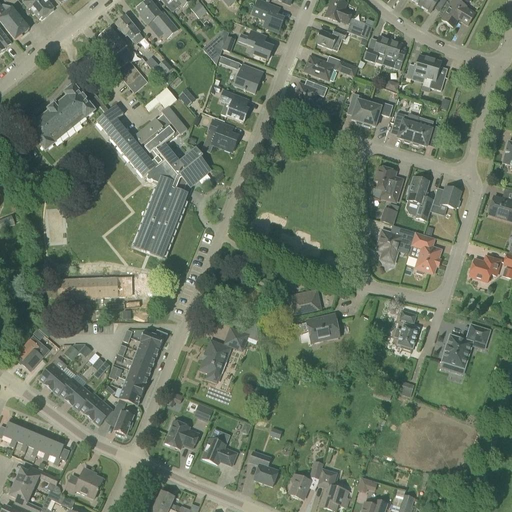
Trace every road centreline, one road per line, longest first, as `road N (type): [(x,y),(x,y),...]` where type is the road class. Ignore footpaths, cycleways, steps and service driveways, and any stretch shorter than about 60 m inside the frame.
road 1 (residential): [(134,459),(313,0)]
road 2 (residential): [(468,173),(370,146),(364,151),(357,165),(366,283),(437,301),(475,182)]
road 3 (residential): [(365,0),(406,32),(493,68)]
road 4 (tertiary): [(134,459),(77,434),(10,384)]
road 5 (tertiary): [(471,511),(511,376)]
road 6 (residential): [(0,87),(107,0)]
road 7 (tertiary): [(255,511),(134,459)]
